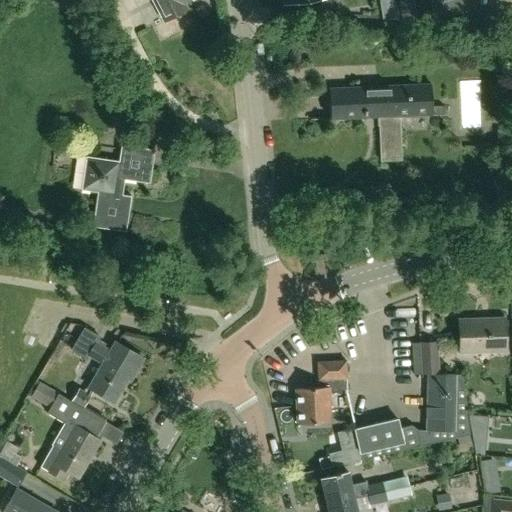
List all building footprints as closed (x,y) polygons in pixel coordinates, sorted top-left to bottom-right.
[(151,0),(162,21),(186,9),(183,3),(181,0),(151,0)] [(337,0),(280,0),(280,2),(284,1),(285,4),(312,0),(314,12),(338,8),(337,0)] [(433,0),(438,18),(461,13),(458,0),(433,0)] [(429,83),(327,89),(329,119),(376,116),(379,159),(401,158),(398,115),(431,113),(429,83)] [(469,135),(491,134),(489,83),(466,84),(469,135)] [(72,122),(72,148),(93,149),(94,122),(72,122)] [(148,183),(153,149),(120,144),(117,161),(85,156),(80,189),(96,192),(91,227),(125,232),(130,196),(113,194),(116,178),(148,183)] [(458,352),(504,351),(503,319),(457,320),(458,352)] [(129,380),(142,358),(114,342),(109,350),(95,342),(99,336),(83,327),(70,350),(86,359),(88,355),(102,363),(88,387),(112,401),(126,378),(129,380)] [(437,341),(419,343),(421,374),(430,373),(430,374),(438,375),(438,373),(440,373),(437,341)] [(46,385),(58,364),(49,358),(36,380),(46,385)] [(328,423),(327,390),(345,389),(344,362),(316,362),(316,380),(318,380),(318,389),(294,389),(295,424),(328,423)] [(454,375),(438,375),(430,374),(429,429),(417,429),(411,425),(399,428),(397,418),(353,428),(358,449),(334,454),(336,465),(361,459),(469,434),(462,375),(454,374),(454,375)] [(99,439),(95,437),(104,422),(84,409),(72,402),(39,382),(30,396),(49,408),(46,413),(71,428),(59,449),(52,445),(40,467),(62,479),(66,471),(77,478),(99,439)] [(91,397),(79,390),(72,402),(84,409),(91,397)] [(511,411),(497,412),(497,427),(511,426),(511,411)] [(0,440),(0,456),(19,468),(23,460),(17,457),(20,451),(1,440),(0,440)] [(19,468),(0,456),(0,476),(17,487),(26,472),(19,468)] [(352,499),(366,495),(409,485),(407,476),(380,482),(365,486),(364,481),(349,484),(346,471),(318,478),(325,505),(352,499)] [(411,494),(409,485),(366,495),(368,505),(384,501),(411,494)] [(0,511),(54,511),(15,489),(0,511)] [(355,511),(352,499),(325,505),(326,511),(355,511)] [(511,511),(511,503),(491,501),(489,511),(511,511)]
